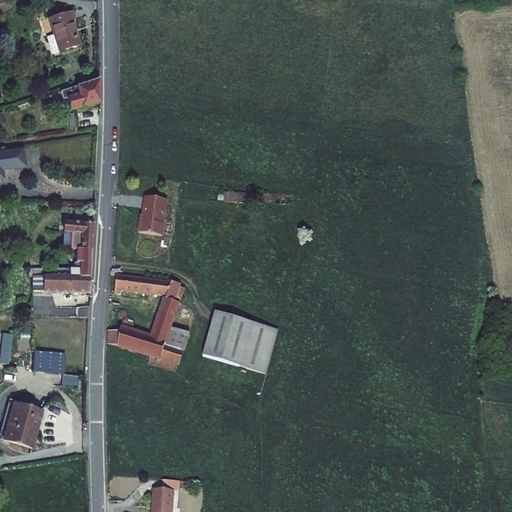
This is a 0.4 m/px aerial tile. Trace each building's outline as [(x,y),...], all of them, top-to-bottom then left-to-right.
[(58,20),(70,53),(88,47),(79,21),(84,19),(82,12),(58,20)] [(65,93),(71,111),(98,100),(98,81),(65,93)] [(26,139),(28,145),(42,140),(40,134),(26,139)] [(14,167),(12,154),(0,155),(0,179),(2,179),(3,177),(3,174),(3,169),(14,167)] [(205,192),(204,203),(238,207),(240,196),(205,192)] [(146,235),(169,237),(172,201),(151,199),(149,224),(147,223),(146,235)] [(69,223),(69,248),(80,248),(94,249),(99,249),(99,224),(69,223)] [(94,249),(80,248),(80,261),(94,261),(94,249)] [(93,276),(94,261),(80,261),(78,261),(78,269),(72,269),(72,273),(86,273),(86,276),(93,276)] [(93,292),(93,276),(86,276),(86,273),(72,273),(72,269),(62,269),(62,278),(76,278),(76,292),(93,292)] [(122,276),(119,298),(130,299),(131,293),(171,297),(158,337),(136,331),(139,323),(126,319),(124,328),(115,325),(113,333),(113,344),(155,356),(153,366),(183,375),(197,327),(179,322),(184,303),(179,302),(180,297),(187,298),(188,288),(181,287),(181,283),(122,276)] [(40,292),(76,292),(76,278),(62,278),(58,278),(51,278),(42,278),(41,288),(40,292)] [(219,315),(208,358),(272,375),(283,332),(219,315)] [(40,357),(40,377),(71,378),(71,358),(40,357)] [(71,378),(70,390),(91,390),(91,378),(71,378)] [(14,408),(7,446),(40,452),(47,414),(14,408)] [(169,480),(169,490),(179,491),(181,491),(182,481),(169,480)] [(169,490),(159,490),(157,511),(177,511),(179,491),(169,490)]
